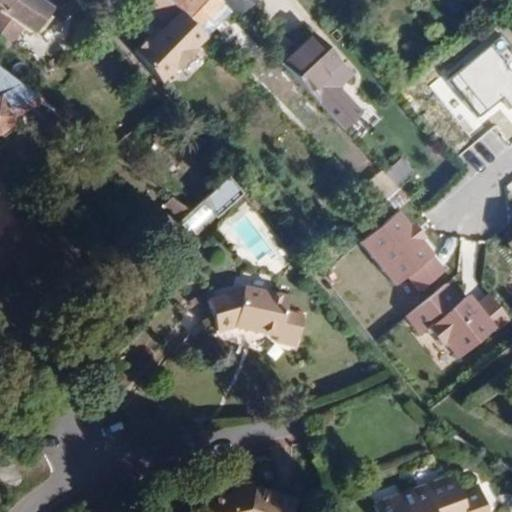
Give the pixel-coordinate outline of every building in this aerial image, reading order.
[(1,0),(0,2),(0,20),(15,32),(27,16),(38,23),(54,0),(1,0)] [(192,16),(176,0),(152,0),(146,6),(164,24),(173,33),(185,22),(192,16)] [(176,0),(192,16),(196,21),(202,15),(218,0),(176,0)] [(218,0),(202,15),(196,21),(208,33),(233,8),(224,0),(218,0)] [(201,39),(185,22),(173,33),(190,50),(201,39)] [(173,33),(164,24),(153,35),(149,31),(136,44),(162,75),(175,63),(179,67),(192,52),(190,50),(173,33)] [(355,75),(310,35),(279,63),(317,106),(346,133),(365,114),(340,87),(355,75)] [(511,108),(511,50),(500,36),(445,80),(474,117),(497,99),(508,112),(511,108)] [(0,66),(28,74),(0,53),(0,66)] [(16,91),(29,75),(28,74),(0,66),(0,113),(10,116),(20,105),(16,91)] [(472,122),(462,130),(483,159),(493,152),(472,122)] [(411,163),(397,148),(383,162),(396,177),(411,163)] [(368,155),(345,176),(383,218),(406,196),(368,155)] [(193,229),(241,185),(222,164),(188,194),(168,180),(160,189),(177,207),(175,210),(193,229)] [(430,255),(391,212),(352,247),(391,291),(406,277),(430,255)] [(444,271),(430,255),(406,277),(420,293),(444,271)] [(297,334),(303,305),(286,301),(289,285),(249,276),(210,287),(219,320),(236,315),(280,324),(279,330),(297,334)] [(461,299),(445,282),(405,318),(420,335),(426,330),(461,299)] [(465,296),(461,299),(426,330),(454,362),(492,329),(498,333),(511,320),(488,293),(474,306),(465,296)] [(494,511),(477,474),(466,479),(461,467),(420,485),(417,479),(382,494),(389,511),(494,511)] [(294,511),(301,494),(262,480),(261,483),(211,495),(214,511),(294,511)]
